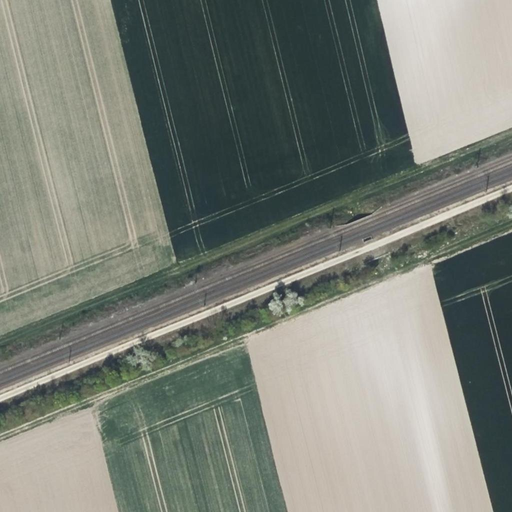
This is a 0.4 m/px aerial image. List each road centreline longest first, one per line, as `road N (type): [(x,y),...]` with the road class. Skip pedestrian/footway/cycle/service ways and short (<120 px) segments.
road 1 (track): [(0,343),(511,132)]
road 2 (track): [(511,223),(0,432)]
road 3 (track): [(374,244),(0,397)]
